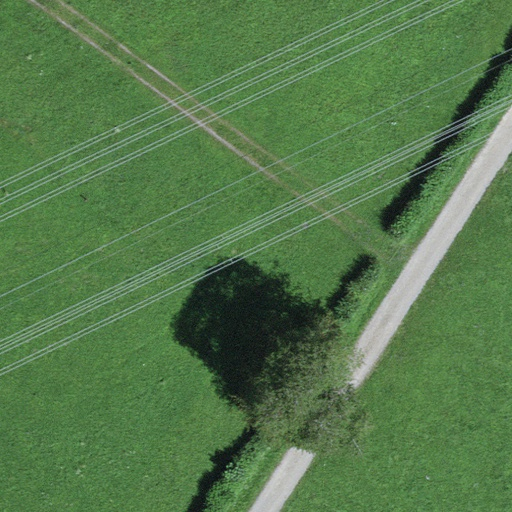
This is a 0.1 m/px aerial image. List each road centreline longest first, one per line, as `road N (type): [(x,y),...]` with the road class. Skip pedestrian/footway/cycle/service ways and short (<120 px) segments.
road 1 (track): [(42,0),(414,275)]
road 2 (track): [(511,124),(262,511)]
